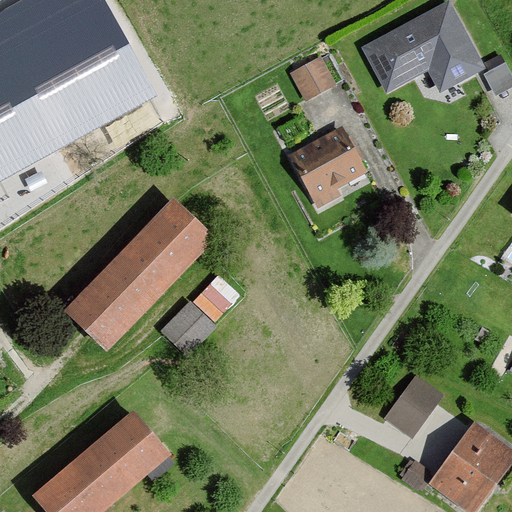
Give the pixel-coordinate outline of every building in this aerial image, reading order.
[(0,181),(157,96),(104,0),(22,0),(0,12),(0,181)] [(451,4),(364,49),(387,94),(428,73),(439,94),(485,69),(451,4)] [(321,59),(291,75),(305,102),(335,86),(321,59)] [(511,79),(505,66),(484,77),(495,98),(511,89),(511,79)] [(343,128),(288,157),(317,211),(372,182),(343,128)] [(169,201),(59,315),(102,356),(211,242),(169,201)] [(219,330),(190,303),(159,336),(188,363),(219,330)] [(443,397),(416,378),(384,421),(411,441),(443,397)] [(129,413),(27,498),(38,511),(102,511),(167,459),(129,413)] [(475,511),(511,461),(511,452),(472,424),(426,486),(460,511),(475,511)]
